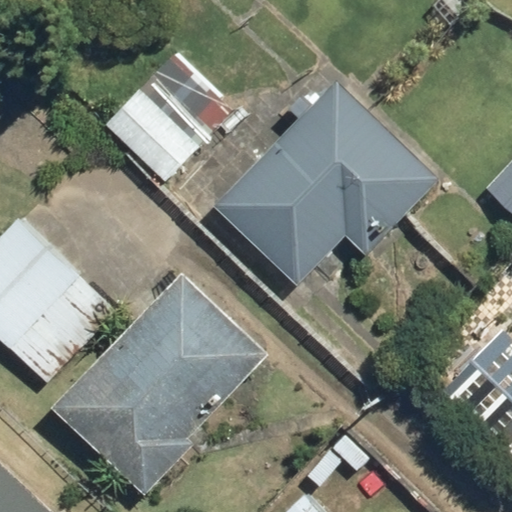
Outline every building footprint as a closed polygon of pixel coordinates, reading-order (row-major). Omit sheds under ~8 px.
[(237,110),(175,52),(106,126),(168,184),(237,110)] [(336,87),(216,210),(298,289),(346,240),(366,259),(438,185),(336,87)] [(14,220),(0,235),(0,340),(46,383),(113,311),(14,220)] [(182,280),(53,411),(145,500),(196,448),(189,441),(267,362),(182,280)] [(0,511),(48,511),(0,465),(0,511)]
